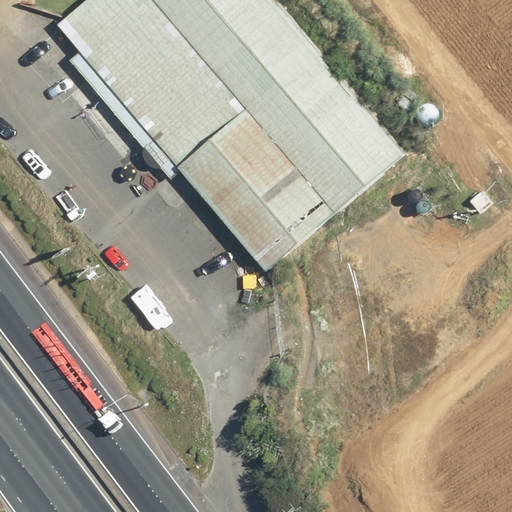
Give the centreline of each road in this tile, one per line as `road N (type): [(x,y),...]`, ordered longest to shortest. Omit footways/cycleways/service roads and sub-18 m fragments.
road 1 (motorway): [(0,286),(166,511)]
road 2 (motorway): [(83,511),(0,400)]
